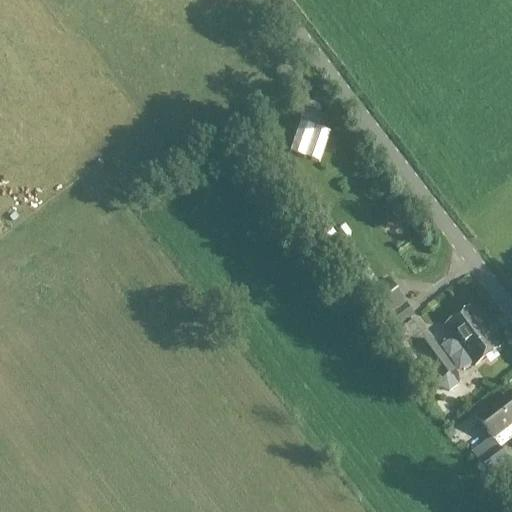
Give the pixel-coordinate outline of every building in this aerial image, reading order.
[(294,161),(323,162),(324,126),(295,125),(294,161)] [(406,343),(437,386),(441,390),(450,393),(458,387),(459,377),(417,319),(399,332),(397,330),(414,318),(388,282),(373,293),(371,291),(356,301),(419,388),(428,382),(415,363),(417,361),(410,351),(405,344),(406,343)] [(475,368),(499,350),(470,310),(446,327),(475,368)] [(511,398),(509,394),(476,419),(494,442),(511,427),(511,398)] [(489,441),(471,455),(479,464),(481,462),(492,475),(508,463),(498,449),(496,450),(489,441)]
